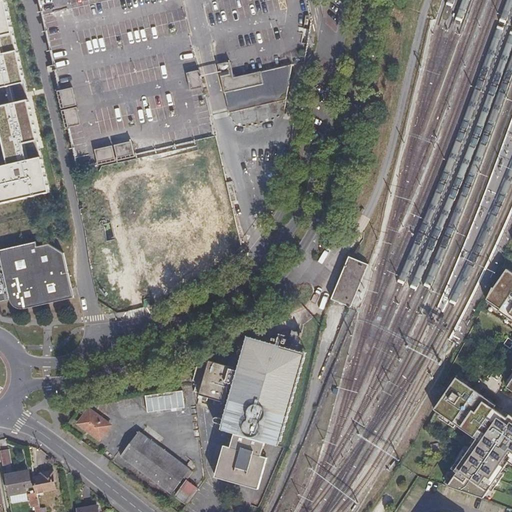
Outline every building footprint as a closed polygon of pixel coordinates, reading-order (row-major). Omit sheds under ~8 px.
[(2,0),(0,0),(0,132),(7,164),(0,165),(0,203),(48,192),(2,0)] [(297,98),(291,65),(238,75),(237,71),(224,73),(231,110),(297,98)] [(191,71),(194,87),(206,85),(203,69),(191,71)] [(72,125),(86,122),(77,86),(62,90),(72,125)] [(103,162),(140,153),(137,139),(99,148),(103,162)] [(160,213),(188,208),(196,249),(205,247),(208,259),(229,255),(226,241),(231,240),(215,154),(152,165),(160,213)] [(35,241),(2,249),(0,249),(0,302),(8,301),(11,306),(15,309),(20,311),(73,300),(63,255),(47,245),(36,247),(35,241)] [(367,266),(348,259),(331,302),(350,309),(367,266)] [(511,273),(509,271),(491,294),(486,301),(511,319),(511,374),(506,382),(508,384),(507,386),(511,389),(511,273)] [(222,404),(229,381),(235,381),(223,419),(216,416),(214,423),(222,426),(220,430),(232,433),(228,446),(224,445),(215,476),(255,488),(264,456),(260,454),(253,452),(256,441),(263,443),(277,447),(306,353),(288,348),(292,336),(281,332),(279,336),(274,335),(273,340),(278,342),(277,347),(250,338),(240,371),(204,360),(203,361),(202,369),(196,368),(192,389),(204,401),(208,397),(218,400),(217,403),(222,404)] [(511,420),(507,417),(505,420),(493,411),(496,408),(464,385),(461,388),(454,383),(435,409),(446,417),(443,420),(454,428),(459,422),(481,439),(475,446),(472,444),(460,460),(458,459),(446,476),(451,480),(447,485),(483,498),(509,466),(507,464),(511,458),(511,420)] [(185,391),(147,395),(149,412),(187,408),(185,391)] [(122,407),(123,417),(140,415),(139,405),(122,407)] [(99,438),(110,424),(88,408),(78,423),(99,438)] [(120,454),(170,492),(189,468),(138,430),(120,454)] [(263,443),(256,441),(253,452),(260,454),(263,443)] [(8,448),(0,449),(0,454),(2,465),(10,464),(8,448)] [(27,471),(5,475),(8,495),(25,492),(23,483),(29,482),(27,471)] [(42,475),(33,477),(36,492),(56,489),(52,471),(41,472),(42,475)] [(173,494),(185,504),(197,488),(186,478),(173,494)] [(38,504),(36,492),(29,493),(31,505),(38,504)]
